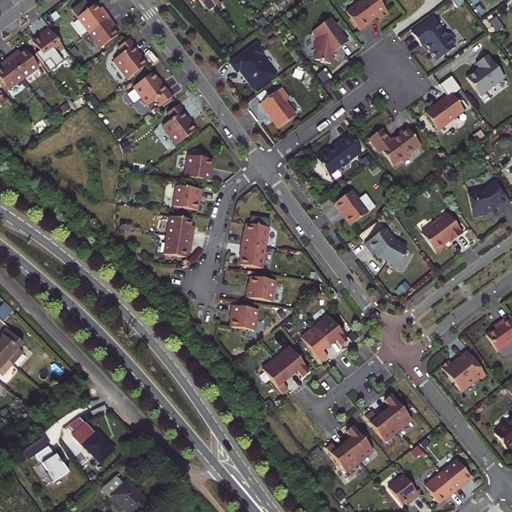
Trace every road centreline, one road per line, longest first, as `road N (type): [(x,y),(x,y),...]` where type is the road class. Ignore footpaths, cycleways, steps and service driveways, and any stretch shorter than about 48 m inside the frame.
road 1 (tertiary): [(0,244),(81,313),(215,464)]
road 2 (tertiary): [(215,429),(124,312),(0,212)]
road 3 (residential): [(0,274),(190,474),(215,464)]
road 4 (residential): [(387,334),(262,164)]
road 5 (residential): [(262,164),(138,0)]
road 6 (residential): [(506,485),(404,356)]
road 7 (residential): [(392,68),(262,164)]
road 8 (residential): [(511,240),(387,334)]
road 9 (residential): [(199,287),(225,196),(262,164)]
road 10 (residential): [(404,356),(511,275)]
